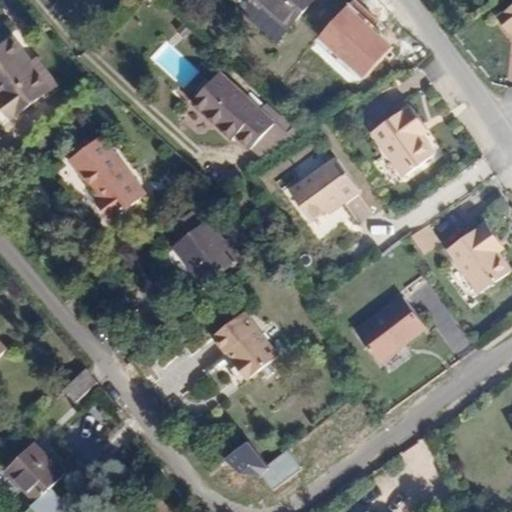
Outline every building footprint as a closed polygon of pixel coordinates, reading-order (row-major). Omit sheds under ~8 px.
[(248,0),(280,30),(306,0),(248,0)] [(511,2),(501,11),(511,25),(511,2)] [(166,40),(149,57),(182,89),(198,72),(166,40)] [(13,44),(0,54),(0,75),(2,78),(0,80),(0,103),(16,123),(56,87),(44,74),(41,77),(31,66),(13,44)] [(35,63),(31,66),(41,77),(44,74),(35,63)] [(269,122),(213,72),(187,101),(228,138),(232,134),(247,148),(269,122)] [(416,128),(424,123),(410,104),(372,132),(404,176),(435,155),(422,136),(416,128)] [(429,130),(424,123),(416,128),(422,136),(429,130)] [(116,221),(146,198),(103,140),(72,163),(94,192),(98,190),(103,199),(96,204),(108,222),(113,218),(116,221)] [(338,199),(341,202),(361,187),(337,156),(292,191),(313,219),(327,208),(338,199)] [(329,212),(341,202),(338,199),(327,208),(329,212)] [(511,268),(511,266),(501,250),(495,242),(501,237),(488,219),(448,247),(478,291),(511,268)] [(191,264),(222,238),(209,224),(178,250),(191,264)] [(439,242),(425,224),(411,234),(424,253),(439,242)] [(495,242),(501,250),(507,246),(501,237),(495,242)] [(236,254),(222,238),(191,264),(204,280),(236,254)] [(236,254),(204,280),(210,286),(240,259),(236,254)] [(438,325),(415,294),(370,328),(393,360),(438,325)] [(255,307),(225,333),(239,350),(244,346),(254,358),(249,363),(260,376),(291,350),(255,307)] [(0,354),(8,346),(0,337),(0,354)] [(90,366),(66,389),(78,401),(101,379),(90,366)] [(69,416),(64,454),(97,459),(103,422),(69,416)] [(9,472),(39,502),(66,475),(35,445),(9,472)] [(273,486),(302,473),(293,453),(265,466),(273,486)]
